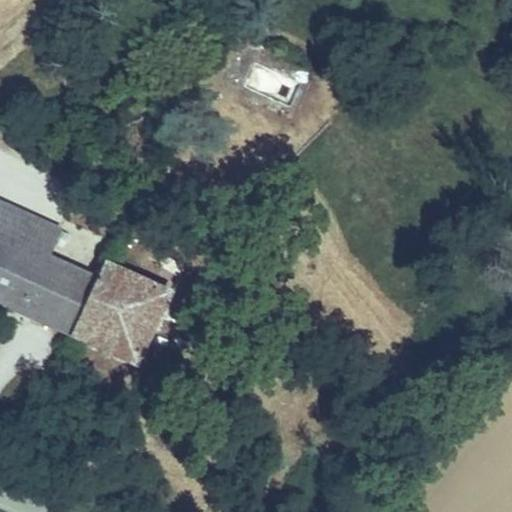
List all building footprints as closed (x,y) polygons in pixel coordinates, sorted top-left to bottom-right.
[(232,54),(238,43),(221,31),(214,41),(232,54)] [(91,127),(98,116),(81,105),(74,116),(91,127)] [(29,216),(0,202),(0,236),(17,244),(29,216)] [(60,230),(29,216),(17,244),(48,258),(60,230)] [(0,302),(7,306),(20,279),(6,272),(5,271),(17,244),(0,236),(0,302)] [(7,306),(71,334),(96,279),(48,258),(17,244),(5,271),(6,272),(20,279),(7,306)] [(96,279),(71,334),(137,363),(168,296),(103,265),(96,279)]
